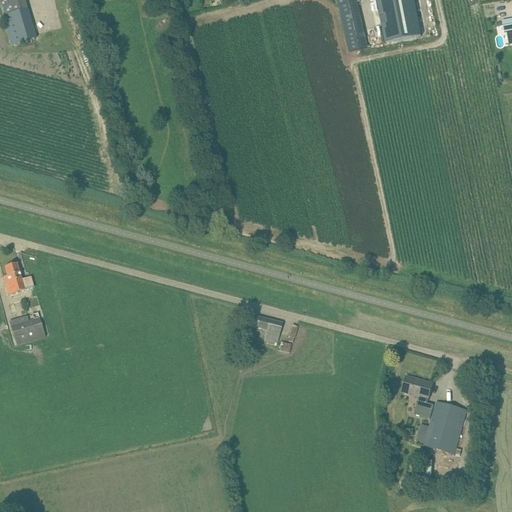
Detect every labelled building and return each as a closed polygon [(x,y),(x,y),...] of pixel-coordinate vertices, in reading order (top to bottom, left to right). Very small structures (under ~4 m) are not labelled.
[(356,3),(360,2),(359,0),(336,0),(349,52),(366,48),(356,3)] [(376,0),(385,43),(420,36),(413,0),(376,0)] [(502,27),(504,33),(511,31),(511,19),(501,21),(502,23),(502,27)] [(3,278),(6,287),(8,296),(33,289),(30,278),(22,281),(17,264),(4,268),(7,277),(3,278)] [(27,316),(9,322),(16,346),(17,347),(40,340),(46,338),(40,318),(28,321),(27,316)] [(252,316),(249,327),(266,331),(263,343),(276,346),(282,324),(252,316)] [(278,351),(289,354),(291,345),(279,343),(278,351)] [(415,415),(430,420),(434,406),(427,404),(432,385),(406,377),(401,393),(420,398),(415,415)] [(434,412),(424,447),(454,455),(458,441),(464,421),(466,411),(436,402),(434,412)] [(406,474),(404,479),(412,482),(414,478),(406,474)]
